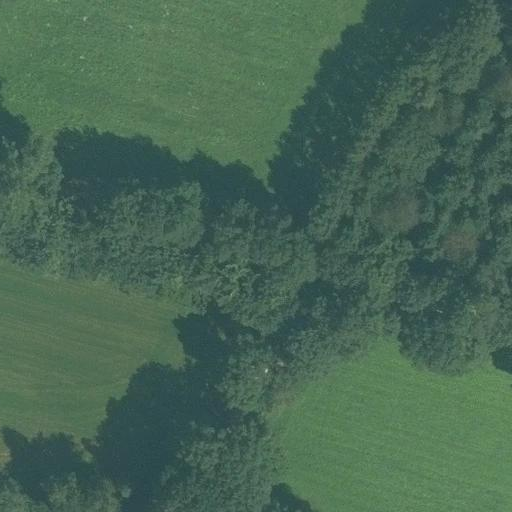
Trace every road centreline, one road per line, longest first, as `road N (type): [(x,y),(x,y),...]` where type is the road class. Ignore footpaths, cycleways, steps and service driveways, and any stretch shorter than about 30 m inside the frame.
road 1 (track): [(311,265),(411,78),(437,54),(511,16)]
road 2 (track): [(311,265),(0,175)]
road 3 (track): [(191,511),(311,265)]
road 4 (track): [(511,323),(311,265)]
